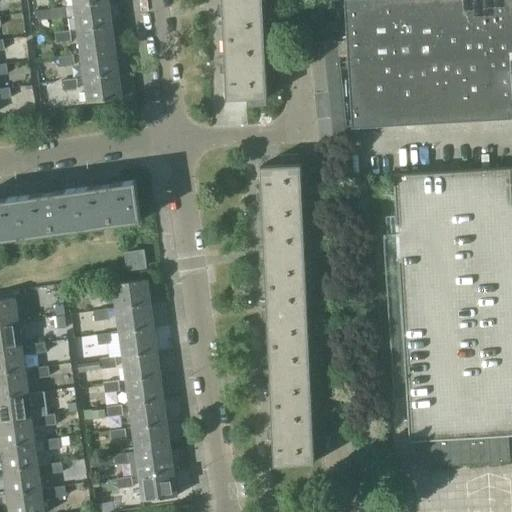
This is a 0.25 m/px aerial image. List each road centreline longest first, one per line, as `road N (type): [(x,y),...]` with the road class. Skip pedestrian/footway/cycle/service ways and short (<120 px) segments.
road 1 (residential): [(227,511),(177,142)]
road 2 (residential): [(177,142),(302,134),(299,67)]
road 3 (residential): [(0,165),(177,142)]
road 4 (residential): [(177,142),(157,0)]
